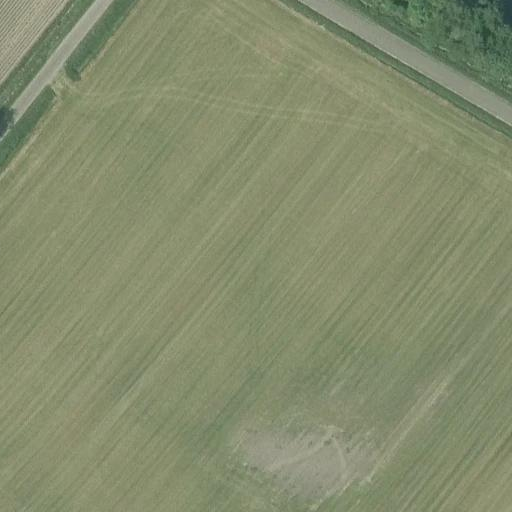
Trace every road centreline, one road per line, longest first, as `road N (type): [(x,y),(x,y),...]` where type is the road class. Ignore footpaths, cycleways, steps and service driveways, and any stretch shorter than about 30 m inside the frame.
road 1 (unclassified): [(511,116),(314,0)]
road 2 (unclassified): [(0,131),(104,0)]
